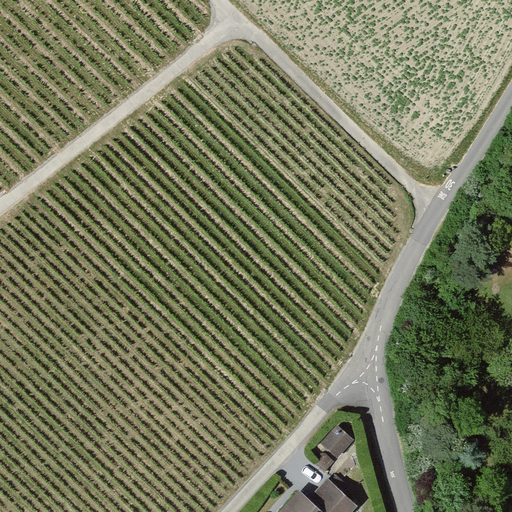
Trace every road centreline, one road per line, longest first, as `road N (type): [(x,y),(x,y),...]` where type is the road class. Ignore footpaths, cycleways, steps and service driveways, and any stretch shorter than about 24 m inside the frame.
road 1 (track): [(219,0),(436,215)]
road 2 (track): [(0,195),(231,11)]
road 3 (residential): [(381,344),(436,215),(511,95)]
road 4 (residential): [(219,511),(381,344)]
road 5 (residential): [(404,511),(380,393),(381,344)]
